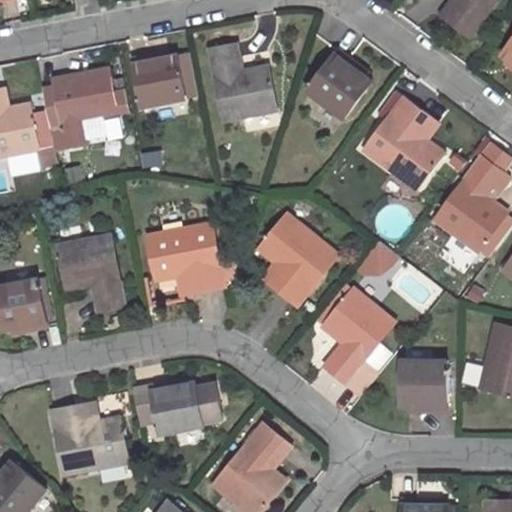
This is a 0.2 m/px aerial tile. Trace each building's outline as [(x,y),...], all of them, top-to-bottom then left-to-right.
[(451,0),(439,18),(447,23),(463,0),(451,0)] [(463,0),(447,23),(468,39),(497,0),(463,0)] [(508,60),(511,62),(511,39),(500,55),(508,60)] [(210,51),(225,123),(278,112),(269,67),(243,72),(238,45),(210,51)] [(337,50),(307,92),(344,120),(372,82),(366,78),(346,63),(350,59),(337,50)] [(151,62),(171,58),(170,53),(150,57),(151,62)] [(144,109),(187,100),(187,98),(197,96),(189,56),(179,58),(179,56),(171,58),(151,62),(150,57),(135,60),(144,109)] [(369,74),(350,59),(346,63),(366,78),(369,74)] [(84,121),(131,112),(127,91),(115,94),(111,69),(76,76),(77,81),(57,85),(57,89),(44,92),(51,129),(65,126),(69,149),(88,146),(84,121)] [(76,76),(56,80),(57,85),(77,81),(76,76)] [(9,109),(6,90),(0,91),(0,109),(0,110),(9,109)] [(363,151),(416,191),(444,154),(427,141),(419,135),(430,119),(402,98),(363,151)] [(0,157),(40,150),(38,140),(47,138),(43,113),(34,115),(32,104),(9,109),(0,110),(0,109),(0,157)] [(427,141),(438,125),(430,119),(419,135),(427,141)] [(69,149),(65,126),(51,129),(56,152),(69,149)] [(459,171),(466,162),(457,155),(450,164),(459,171)] [(481,158),(434,222),(477,254),(488,239),(495,244),(511,221),(511,220),(506,216),(507,214),(486,198),(503,175),(481,158)] [(297,308),(338,257),(287,215),(258,251),(275,265),(282,271),(270,286),(297,308)] [(221,259),(214,223),(149,236),(157,282),(180,278),(189,276),(193,294),(226,288),(225,282),(233,280),(240,255),(221,259)] [(68,291),(94,286),(99,313),(127,307),(112,235),(59,245),(68,291)] [(387,287),(404,256),(378,241),(360,272),(387,287)] [(511,258),(502,272),(511,279),(511,258)] [(275,265),(263,279),(270,286),(282,271),(275,265)] [(180,278),(183,296),(193,294),(189,276),(180,278)] [(13,330),(34,326),(35,331),(49,328),(48,322),(54,320),(46,279),(0,287),(0,309),(5,332),(13,330)] [(363,362),(395,322),(353,288),(322,327),(342,343),(324,366),(346,384),(347,383),(363,396),(379,375),(363,362)] [(511,328),(495,325),(480,389),(511,396),(511,328)] [(14,335),(35,331),(34,326),(13,330),(14,335)] [(408,408),(432,409),(432,413),(447,414),(448,362),(401,361),(400,408),(408,408)] [(168,387),(187,383),(187,378),(167,382),(168,387)] [(161,434),(204,426),(204,422),(222,418),(216,383),(197,386),(196,381),(187,383),(168,387),(167,382),(133,388),(140,424),(158,421),(161,434)] [(100,421),(97,402),(87,404),(90,423),(100,421)] [(65,474),(130,462),(122,417),(100,421),(90,423),(87,404),(53,410),(65,474)] [(246,511),(261,511),(286,480),(274,470),(266,463),(285,440),(263,423),(214,486),(246,511)] [(274,470),(293,446),(285,440),(266,463),(274,470)] [(28,511),(47,489),(12,461),(7,467),(0,476),(0,511),(28,511)] [(184,511),(170,500),(159,511),(184,511)] [(442,506),(418,506),(418,500),(403,500),(402,511),(458,511),(459,506),(442,506)] [(483,511),(511,511),(511,502),(484,501),(483,511)]
